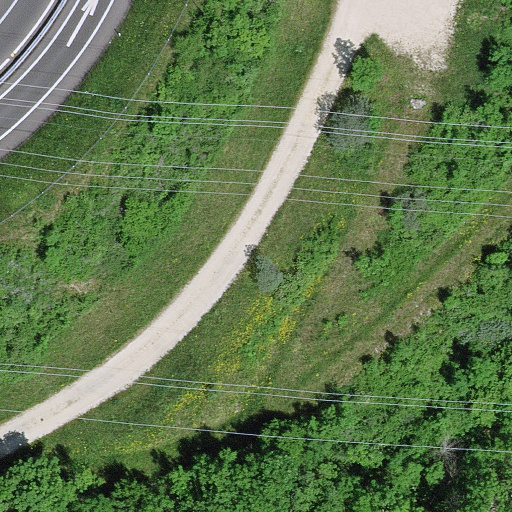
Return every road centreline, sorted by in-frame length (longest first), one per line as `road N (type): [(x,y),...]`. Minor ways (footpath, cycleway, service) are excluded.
road 1 (track): [(0,453),(122,372),(233,263),(324,95),(358,0)]
road 2 (track): [(26,436),(59,468),(86,473),(198,447),(335,366),(511,205)]
road 3 (trunk): [(0,125),(59,64),(100,0)]
